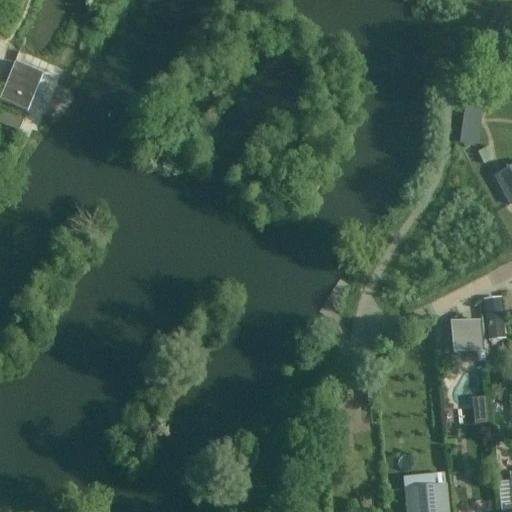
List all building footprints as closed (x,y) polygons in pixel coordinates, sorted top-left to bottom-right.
[(2,92),(0,97),(0,101),(26,113),(42,76),(14,64),(2,92)] [(1,113),(0,115),(0,125),(18,133),(22,122),(1,113)] [(471,123),(465,126),(473,142),(479,139),(471,123)] [(12,140),(6,137),(0,133),(0,143),(8,148),(12,140)] [(511,204),(511,168),(493,179),(509,206),(511,204)] [(499,298),(485,299),(485,302),(485,305),(487,321),(488,338),(502,336),(501,320),(499,298)] [(483,353),(479,323),(454,325),(457,356),(483,353)] [(485,405),(472,407),(473,420),(486,418),(485,405)] [(447,511),(444,475),(403,479),(406,511),(447,511)] [(511,511),(511,483),(510,483),(511,498),(500,499),(501,511),(511,511)]
